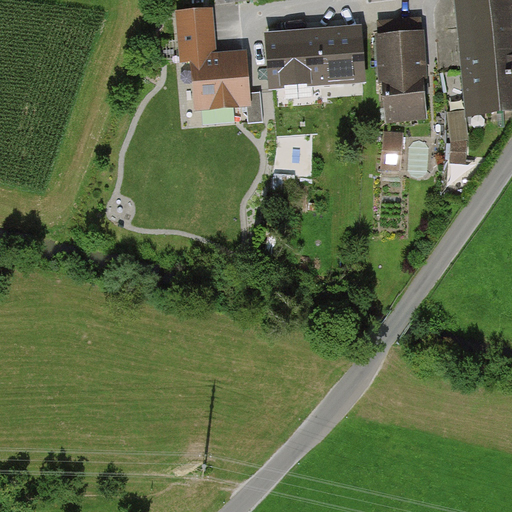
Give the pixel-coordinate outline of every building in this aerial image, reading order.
[(511,109),(511,0),(461,0),(472,113),(511,109)] [(218,13),(177,15),(180,61),(196,60),(198,109),(255,106),(253,53),(221,55),(218,13)] [(364,34),(267,41),(271,87),(367,81),(364,34)] [(431,35),(386,37),(389,119),(433,118),(431,35)] [(471,161),(471,109),(453,109),(453,160),(471,161)] [(385,167),(405,167),(405,129),(385,129),(385,167)]
